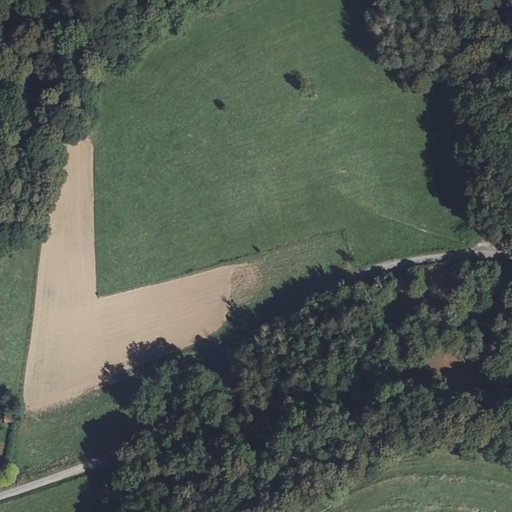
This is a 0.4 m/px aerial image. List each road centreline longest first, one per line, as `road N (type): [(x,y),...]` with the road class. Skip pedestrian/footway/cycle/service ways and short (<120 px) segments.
road 1 (unclassified): [(0,496),(106,460),(159,431),(292,304),(425,259),(511,256)]
road 2 (track): [(106,460),(324,441),(375,422),(433,414),(511,424)]
